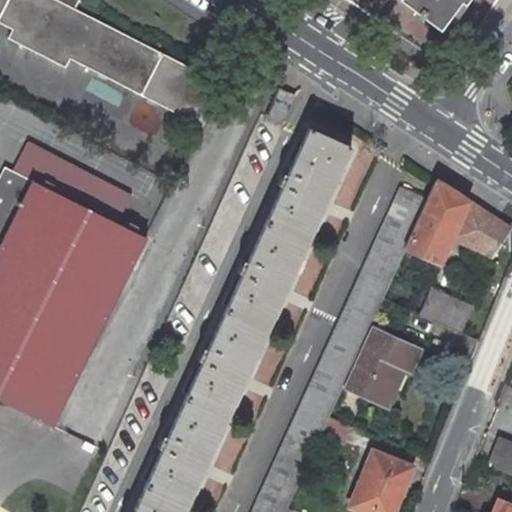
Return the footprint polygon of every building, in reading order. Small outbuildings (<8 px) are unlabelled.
[(0,0),(0,23),(12,29),(7,38),(65,67),(70,59),(202,126),(223,84),(75,8),(57,0),(0,0)] [(400,0),(439,29),(460,1),(463,4),(466,0),(400,0)] [(279,89),(266,116),(281,123),(293,95),(279,89)] [(184,511),(194,491),(191,490),(197,476),(200,477),(214,446),(211,444),(218,430),(221,432),(234,404),(230,402),(237,388),(240,390),(254,358),(251,357),(258,343),(261,344),(273,316),(271,315),(277,301),(280,302),(294,271),(291,269),(298,255),(301,257),(313,229),(310,228),(317,213),(320,215),(334,183),(331,182),(338,168),(341,169),(351,147),(309,127),(303,139),(285,179),(280,177),(276,185),(281,187),(245,267),(240,264),(236,272),(241,274),(227,306),(205,354),(200,352),(196,360),(201,362),(187,394),(165,442),(160,440),(156,447),(161,450),(147,481),(132,511),(184,511)] [(0,242),(31,180),(4,167),(0,174),(0,242)] [(426,199),(404,248),(440,263),(451,239),(491,256),(510,228),(469,201),(436,179),(426,199)] [(146,237),(31,180),(0,242),(0,400),(51,426),(146,237)] [(251,511),(282,511),(285,506),(327,416),(382,298),(404,248),(426,199),(400,187),(251,511)] [(430,287),(418,314),(461,333),(473,306),(430,287)] [(384,406),(400,368),(413,373),(424,350),(374,327),(345,389),(384,406)] [(391,409),(413,373),(400,368),(384,406),(391,409)] [(511,441),(499,437),(489,465),(511,474),(511,441)] [(372,451),(349,506),(363,511),(392,511),(411,467),(372,451)] [(511,511),(511,503),(500,498),(494,511),(511,511)]
